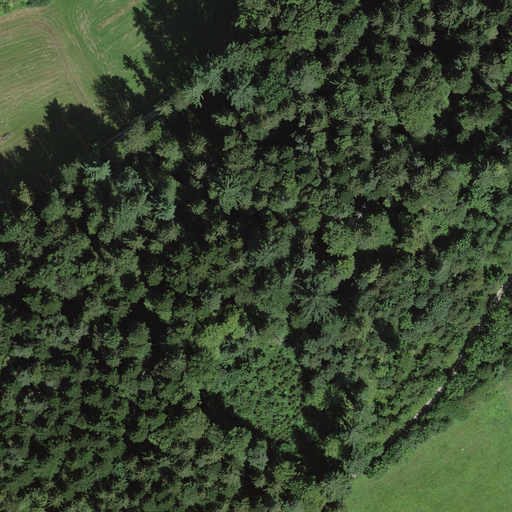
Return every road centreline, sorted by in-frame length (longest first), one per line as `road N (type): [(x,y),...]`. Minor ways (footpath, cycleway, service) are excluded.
road 1 (track): [(188,511),(275,483),(330,481),(399,437),(449,378),(511,278)]
road 2 (track): [(289,0),(136,113),(0,199)]
